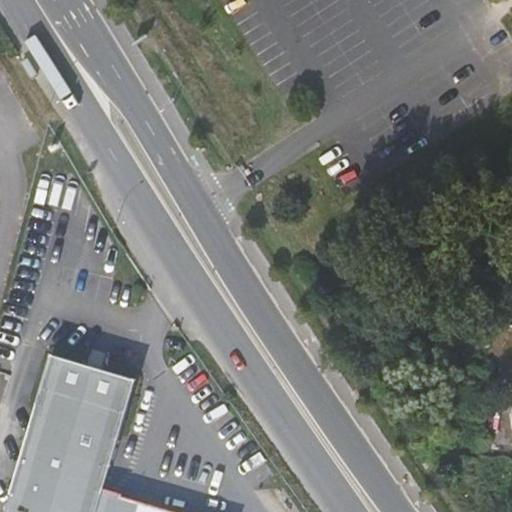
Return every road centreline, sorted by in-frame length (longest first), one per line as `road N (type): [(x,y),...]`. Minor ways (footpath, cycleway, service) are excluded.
road 1 (primary): [(13,0),(351,511)]
road 2 (primary): [(398,511),(194,206),(70,0)]
